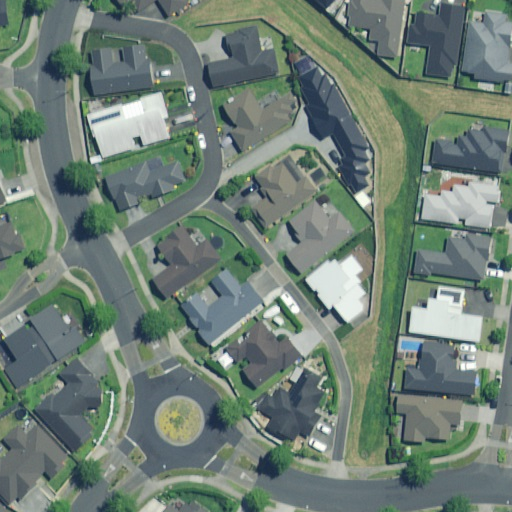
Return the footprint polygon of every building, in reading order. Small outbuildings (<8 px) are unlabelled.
[(0,0),(0,32),(1,32),(0,25),(11,23),(7,0),(0,0)] [(188,4),(185,0),(118,0),(124,7),(133,1),(140,12),(157,0),(169,17),(188,4)] [(318,0),(327,9),(336,0),(318,0)] [(354,0),(354,1),(350,0),(348,17),(352,17),(351,28),(372,30),(371,41),(381,42),(379,56),(399,58),(405,0),(354,0)] [(466,8),(443,4),(441,17),(419,13),(417,26),(414,25),(411,44),(432,48),(428,74),(454,78),(466,8)] [(511,64),(510,64),(511,40),(511,21),(508,21),(508,15),(487,13),(486,25),(472,23),(467,72),(477,73),(476,81),(505,83),(505,81),(511,81),(511,64)] [(262,53),(257,28),(227,34),(233,59),(210,64),(215,87),(279,73),(273,50),(262,53)] [(149,63),(148,46),(125,49),(126,62),(112,64),(110,47),(93,49),(95,66),(92,66),(95,95),(155,88),(152,63),(149,63)] [(353,185),(357,191),(368,184),(364,178),(371,175),(363,162),(369,159),(365,152),(370,150),(334,86),(332,87),(325,76),(323,77),(318,67),(300,78),(305,87),(302,88),(311,104),(308,106),(315,119),(313,120),(324,140),(335,134),(348,157),(342,160),(345,165),(340,168),(351,186),(353,185)] [(262,109),(250,89),(224,105),(239,128),(231,133),(242,152),(292,121),(289,115),(295,111),(291,105),(298,101),(292,91),(262,109)] [(97,136),(104,159),(135,149),(133,141),(144,138),(146,146),(171,138),(165,118),(170,117),(162,93),(142,99),(146,114),(128,120),(123,105),(88,116),(95,137),(97,136)] [(485,129),(485,133),(470,131),(469,138),(461,137),(460,145),(438,141),(434,165),(502,174),(505,152),(508,152),(511,132),(485,129)] [(282,161),(255,179),(262,188),(260,190),(266,199),(252,209),(265,228),(316,192),(306,178),(298,184),(282,161)] [(154,196),(155,198),(176,189),(175,187),(186,182),(178,162),(151,173),(147,163),(108,180),(121,212),(142,203),(141,201),(154,196)] [(494,202),(498,203),(500,192),(498,192),(499,187),(474,182),(474,181),(452,177),(449,195),(428,192),(423,218),(458,224),(467,226),(490,230),(494,206),(494,202)] [(371,202),(363,192),(356,197),(364,208),(371,202)] [(330,220),(315,201),(289,222),(305,242),(288,255),(302,273),(355,232),(340,213),(330,220)] [(0,227),(0,259),(26,251),(21,236),(19,237),(14,223),(0,227)] [(165,256),(162,258),(167,265),(170,263),(173,266),(154,280),(168,299),(221,260),(207,241),(197,247),(183,228),(158,247),(165,256)] [(491,238),(467,236),(466,241),(450,239),(448,255),(419,252),(417,273),(486,281),(491,238)] [(363,270),(352,257),(341,265),(335,258),(307,280),(330,309),(335,305),(349,323),(365,309),(359,300),(366,294),(354,278),(363,270)] [(198,295),(182,308),(201,332),(198,333),(209,346),(264,302),(247,281),(241,286),(228,269),(212,282),(223,295),(208,307),(198,295)] [(466,291),(440,288),(438,300),(431,299),(429,310),(413,308),(410,332),(480,342),(483,318),(462,315),(466,291)] [(29,331),(26,326),(7,339),(20,359),(6,369),(18,388),(86,342),(76,327),(71,330),(54,305),(32,319),(37,326),(29,331)] [(239,364),(247,358),(251,364),(243,370),(258,389),(284,368),(285,370),(302,357),(288,338),(280,344),(264,324),(240,343),(229,352),(239,364)] [(464,400),(474,401),(477,373),(458,371),(459,362),(456,362),(457,347),(411,342),(410,354),(423,356),(422,371),(408,370),(406,389),(452,393),(452,399),(464,400)] [(101,384),(77,358),(59,375),(69,385),(55,397),(53,394),(35,410),(75,453),(96,433),(80,416),(89,407),(100,408),(102,390),(99,386),(101,384)] [(321,379),(298,366),(291,379),(298,383),(291,395),(280,389),(274,399),(268,395),(259,411),(274,419),(269,427),(296,442),(301,433),(311,438),(321,419),(314,416),(326,394),(316,389),(321,379)] [(452,399),(400,395),(398,414),(406,415),(404,441),(426,443),(427,439),(451,441),(452,426),(461,427),(464,400),(452,399)] [(49,472),(54,478),(65,467),(63,464),(69,459),(37,427),(28,436),(18,426),(3,440),(13,450),(3,460),(0,457),(0,492),(13,505),(19,499),(22,502),(39,486),(37,484),(44,477),(49,472)] [(181,511),(178,511),(170,506),(166,511),(206,511),(189,500),(181,511)]
